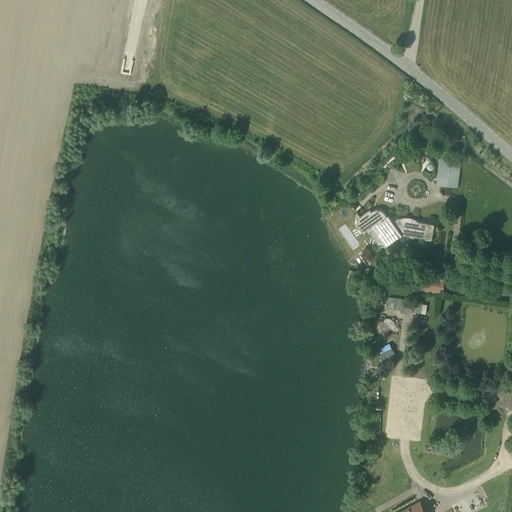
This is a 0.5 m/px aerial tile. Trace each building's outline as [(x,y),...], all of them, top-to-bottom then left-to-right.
[(467,161),(440,159),(438,176),(465,178),(467,161)] [(374,210),(373,210),(370,211),(369,209),(356,218),(357,219),(356,223),(357,224),(357,226),(361,232),(370,226),(385,246),(401,235),(431,240),(434,224),(396,218),(396,219),(392,222),(387,215),(386,216),(384,213),(383,212),(382,211),(380,210),(379,210),(378,210),(377,209),(376,209),(374,210)] [(418,275),(416,290),(442,294),(444,279),(418,275)] [(389,310),(422,312),(423,299),(389,297),(389,310)] [(397,330),(399,320),(382,318),(380,328),(397,330)] [(378,350),(383,360),(394,355),(389,344),(378,350)] [(424,511),(419,501),(398,511),(424,511)]
